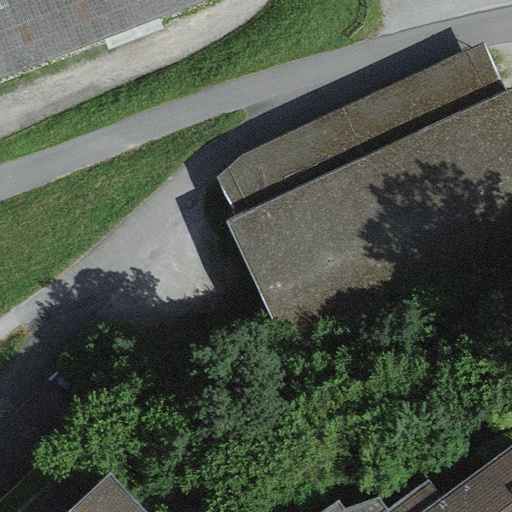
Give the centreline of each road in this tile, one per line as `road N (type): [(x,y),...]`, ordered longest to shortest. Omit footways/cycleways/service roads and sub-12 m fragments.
road 1 (residential): [(322,78),(246,133),(98,272),(0,408)]
road 2 (residential): [(0,180),(219,102),(322,78)]
road 3 (residential): [(322,78),(511,30)]
